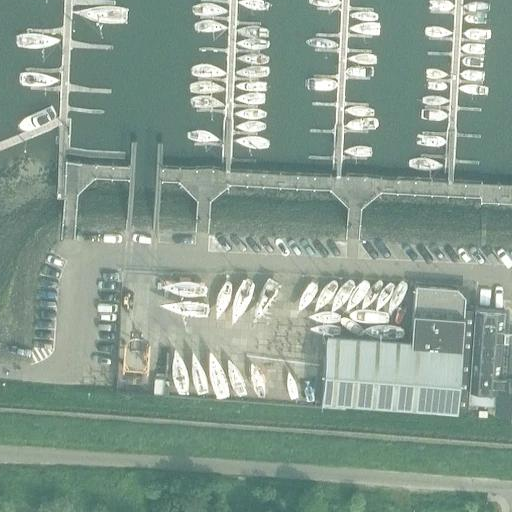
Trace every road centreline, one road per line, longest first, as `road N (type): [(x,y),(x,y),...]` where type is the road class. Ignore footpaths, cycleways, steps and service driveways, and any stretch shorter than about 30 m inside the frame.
road 1 (residential): [(511,277),(104,254),(79,267),(68,375),(0,369)]
road 2 (residential): [(511,489),(0,455)]
